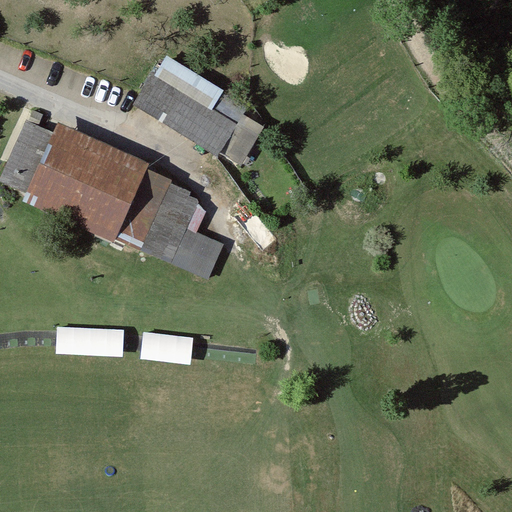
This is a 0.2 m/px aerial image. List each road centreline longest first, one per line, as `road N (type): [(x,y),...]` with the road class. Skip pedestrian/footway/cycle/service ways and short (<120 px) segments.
road 1 (track): [(0,76),(196,164),(218,193),(231,232)]
road 2 (track): [(393,0),(446,84),(511,141)]
